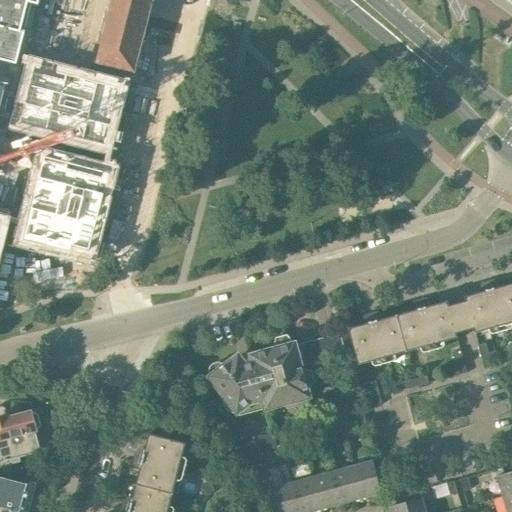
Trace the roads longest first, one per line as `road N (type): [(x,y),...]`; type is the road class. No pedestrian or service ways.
road 1 (residential): [(109,329),(337,270)]
road 2 (secondary): [(339,0),(511,152)]
road 3 (residential): [(337,270),(451,236),(511,170)]
road 4 (residential): [(77,511),(111,382),(109,329)]
road 5 (residential): [(337,270),(396,281),(511,251)]
road 6 (secondary): [(511,110),(374,0)]
